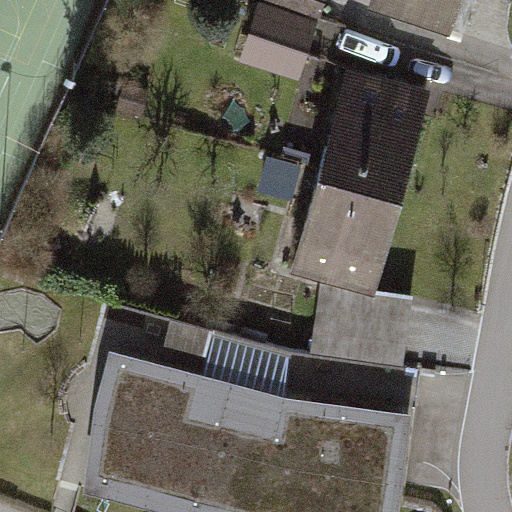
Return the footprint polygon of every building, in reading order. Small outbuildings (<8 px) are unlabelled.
[(268,0),(266,5),(325,24),(332,0),(268,0)] [(369,0),(368,6),(454,36),(466,0),(369,0)] [(325,24),(266,5),(248,59),(307,78),(325,24)] [(340,67),(314,169),(406,192),(432,90),(340,67)] [(314,169),(288,271),(379,294),(406,192),(314,169)] [(266,511),(281,428),(191,404),(198,372),(118,350),(101,401),(96,474),(233,511),(266,511)] [(281,428),(266,511),(389,511),(402,414),(286,398),(281,428)]
